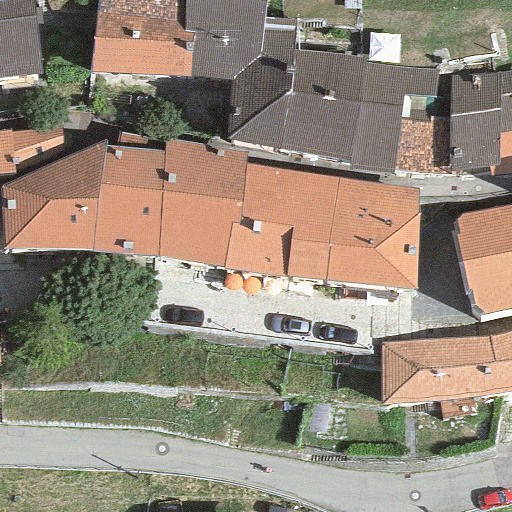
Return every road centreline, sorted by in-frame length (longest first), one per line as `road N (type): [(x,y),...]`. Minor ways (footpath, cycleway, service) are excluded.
road 1 (unclassified): [(511,184),(475,189),(276,162),(75,119),(0,126)]
road 2 (tertiary): [(511,475),(466,487),(366,490),(182,455),(0,446)]
